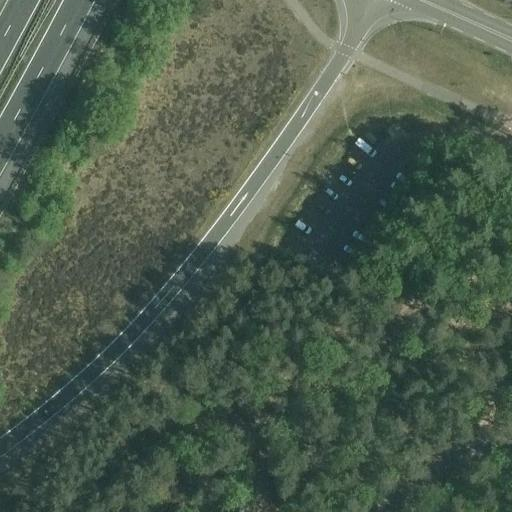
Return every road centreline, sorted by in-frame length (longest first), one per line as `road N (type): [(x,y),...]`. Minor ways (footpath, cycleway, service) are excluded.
road 1 (motorway): [(0,447),(167,294),(259,177),(372,0)]
road 2 (motorway): [(0,146),(78,0)]
road 3 (unclassified): [(511,432),(460,448),(371,511)]
